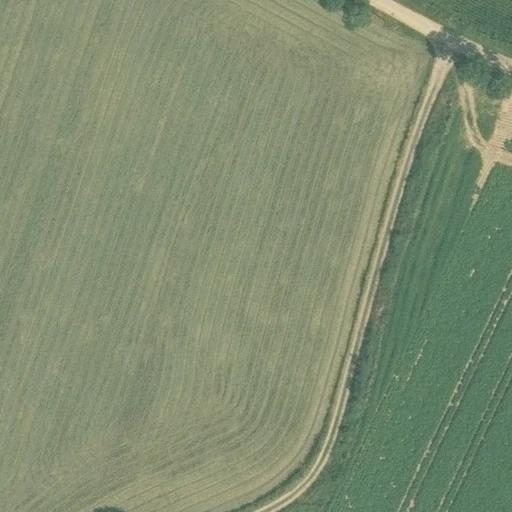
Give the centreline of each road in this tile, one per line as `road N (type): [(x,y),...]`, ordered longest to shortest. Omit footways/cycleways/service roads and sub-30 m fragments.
road 1 (track): [(449,31),(318,452),(285,493),(240,511)]
road 2 (unclassified): [(511,55),(391,0)]
